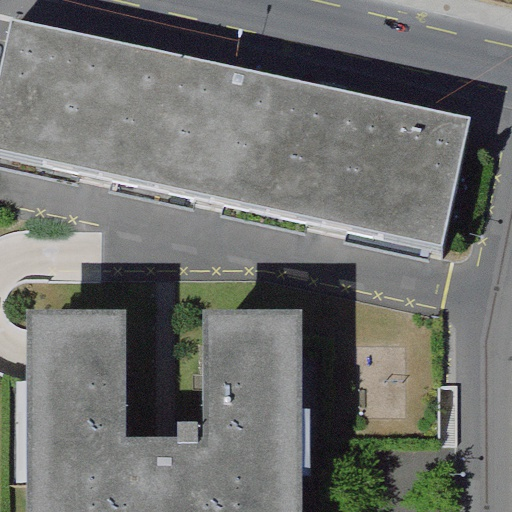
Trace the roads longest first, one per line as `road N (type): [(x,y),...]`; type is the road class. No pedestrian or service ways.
road 1 (secondary): [(511,72),(206,0)]
road 2 (residential): [(491,511),(491,338),(511,214)]
